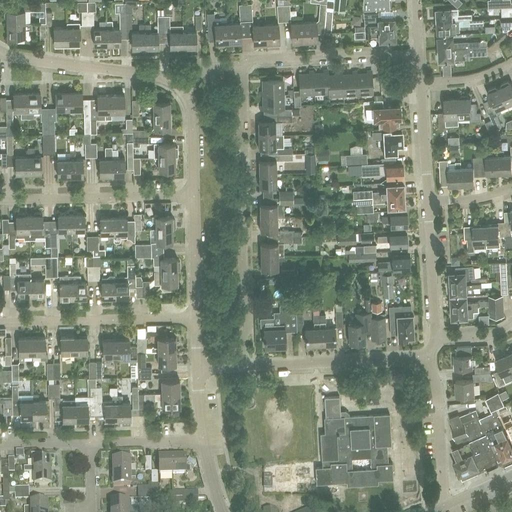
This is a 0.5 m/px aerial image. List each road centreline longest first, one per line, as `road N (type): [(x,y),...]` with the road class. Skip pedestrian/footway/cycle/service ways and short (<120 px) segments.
road 1 (residential): [(244,367),(241,68)]
road 2 (residential): [(196,319),(0,322)]
road 3 (residential): [(194,196),(0,200)]
road 4 (residential): [(181,91),(163,79),(0,51)]
road 5 (residential): [(244,367),(424,358)]
road 6 (residential): [(241,68),(251,59),(417,54)]
road 7 (residential): [(444,505),(438,394),(424,358)]
road 8 (residential): [(437,339),(428,202)]
road 9 (residential): [(196,319),(194,196)]
